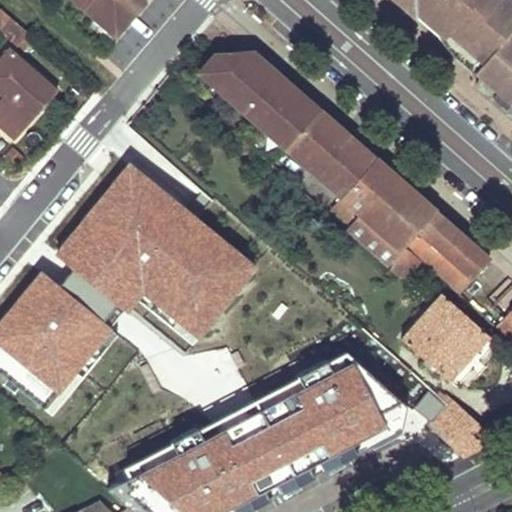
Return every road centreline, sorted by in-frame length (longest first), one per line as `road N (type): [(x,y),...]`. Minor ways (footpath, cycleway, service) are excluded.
road 1 (residential): [(0,243),(207,0)]
road 2 (secondary): [(511,192),(289,0)]
